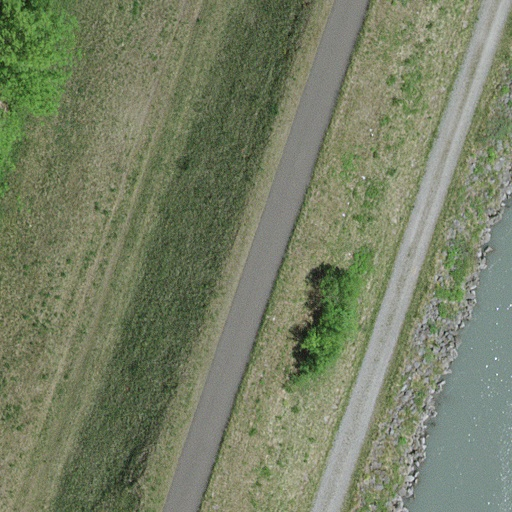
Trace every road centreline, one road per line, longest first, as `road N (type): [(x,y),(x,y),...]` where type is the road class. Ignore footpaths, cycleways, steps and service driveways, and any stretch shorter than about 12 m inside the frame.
road 1 (track): [(355,0),(181,511)]
road 2 (track): [(503,0),(329,511)]
